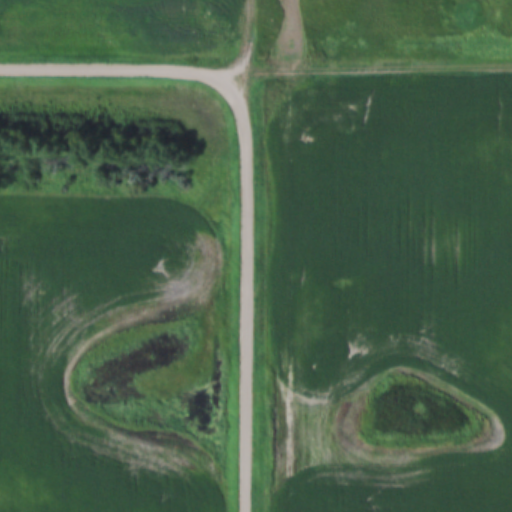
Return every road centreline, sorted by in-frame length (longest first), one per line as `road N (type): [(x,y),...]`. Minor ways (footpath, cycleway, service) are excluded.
road 1 (residential): [(249,511),(249,128),(242,104),(218,79)]
road 2 (track): [(511,64),(228,71)]
road 3 (residential): [(218,79),(174,68),(0,67)]
